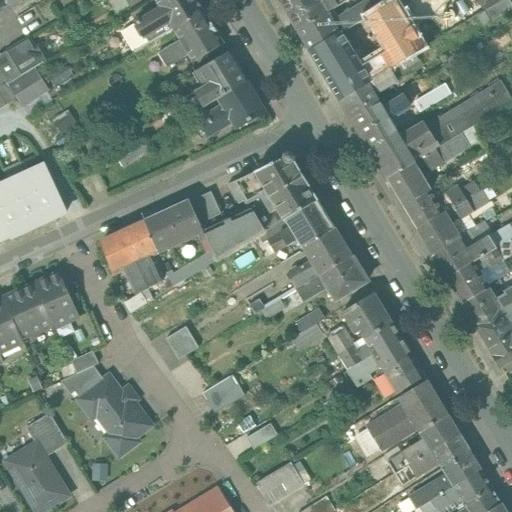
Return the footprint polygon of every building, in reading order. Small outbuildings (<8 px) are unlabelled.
[(197,0),(159,0),(157,2),(160,7),(156,9),(152,8),(145,13),(144,16),(136,22),(122,31),(135,52),(174,29),(204,11),(197,0)] [(279,0),(298,30),(328,12),(328,13),(349,0),(279,0)] [(328,12),(298,30),(310,51),(349,28),(376,12),(368,0),(367,0),(333,21),(328,13),(328,12)] [(480,0),(478,1),(484,12),(503,0),(480,0)] [(511,3),(510,0),(503,0),(484,12),(490,22),(511,9),(511,3)] [(123,1),(116,6),(119,11),(127,7),(123,1)] [(204,11),(174,29),(180,40),(159,52),(167,66),(188,53),(193,62),(224,43),(204,11)] [(324,73),(357,55),(354,51),(361,47),(349,28),(310,51),(324,73)] [(357,55),(324,73),(340,99),(415,53),(417,52),(408,37),(374,57),(368,67),(364,69),(358,60),(359,59),(357,55)] [(0,55),(0,83),(6,80),(8,84),(22,76),(7,51),(0,55)] [(228,53),(195,73),(203,86),(186,97),(195,113),(219,98),(247,81),(229,52),(228,53)] [(415,53),(405,60),(408,66),(419,59),(415,53)] [(405,60),(391,68),(397,79),(411,70),(408,66),(405,60)] [(391,68),(340,99),(352,119),(380,103),(375,95),(398,81),(397,79),(391,68)] [(22,76),(8,84),(17,98),(22,106),(32,100),(46,91),(33,69),(22,76)] [(0,93),(6,105),(17,98),(8,84),(6,80),(0,83),(0,93)] [(247,81),(219,98),(224,105),(200,120),(209,135),(233,121),(237,127),(264,111),(247,81)] [(511,99),(501,81),(427,126),(439,147),(448,142),(511,102),(511,99)] [(445,84),(415,102),(421,112),(451,94),(445,84)] [(383,108),(380,103),(352,119),(369,148),(397,132),(389,119),(410,107),(404,96),(383,108)] [(425,123),(401,138),(397,132),(369,148),(387,178),(436,149),(439,147),(427,126),(425,123)] [(439,147),(436,149),(444,162),(455,155),(448,142),(439,147)] [(436,149),(387,178),(404,206),(430,190),(419,172),(429,166),(431,169),(444,162),(436,149)] [(285,158),(236,181),(252,210),(253,210),(265,230),(278,222),(272,212),(277,209),(283,219),(285,218),(318,199),(294,160),(285,158)] [(50,223),(67,214),(43,161),(25,169),(50,223)] [(32,231),(50,223),(25,169),(8,177),(32,231)] [(0,207),(14,239),(32,231),(8,177),(0,180),(0,207)] [(466,190),(462,183),(458,186),(462,193),(466,190)] [(430,190),(404,206),(418,229),(466,199),(462,193),(458,186),(446,193),(448,197),(438,203),(430,190)] [(220,188),(190,202),(200,223),(230,209),(220,188)] [(318,199),(285,218),(290,226),(268,239),(276,252),(298,239),(303,247),(335,227),(318,199)] [(466,199),(418,229),(434,255),(460,239),(450,222),(460,216),(461,219),(473,211),(466,199)] [(190,202),(145,222),(159,253),(199,234),(201,239),(206,237),(200,223),(190,202)] [(0,245),(14,239),(0,207),(0,245)] [(230,209),(200,223),(206,237),(213,251),(217,259),(265,230),(253,210),(252,210),(234,218),(230,209)] [(145,222),(124,232),(148,288),(155,285),(162,283),(150,257),(159,253),(145,222)] [(335,227),(303,247),(310,260),(287,274),(296,289),(319,275),(352,255),(335,227)] [(148,288),(124,232),(102,242),(114,274),(125,269),(136,294),(148,288)] [(502,243),(496,232),(489,236),(495,247),(499,245),(502,243)] [(467,251),(460,239),(434,255),(446,276),(495,247),(489,236),(476,244),(477,245),(467,251)] [(505,247),(502,249),(499,245),(495,247),(502,259),(510,255),(505,247)] [(495,247),(446,276),(463,303),(489,287),(479,270),(488,264),(490,267),(502,259),(495,247)] [(213,251),(175,274),(172,270),(168,272),(174,286),(217,259),(213,251)] [(352,255),(319,275),(296,289),(303,301),(326,287),(334,301),(368,281),(352,255)] [(59,272),(36,283),(54,323),(55,327),(80,316),(59,272)] [(36,283),(3,298),(21,338),(22,338),(54,323),(36,283)] [(159,294),(155,285),(148,288),(152,297),(159,294)] [(489,287),(463,303),(476,325),(511,303),(511,287),(505,292),(506,294),(497,300),(489,287)] [(375,293),(347,309),(365,338),(392,322),(375,293)] [(3,298),(0,299),(0,352),(23,341),(22,338),(21,338),(3,298)] [(260,299),(249,305),(255,314),(262,310),(265,308),(260,299)] [(265,308),(262,310),(267,317),(284,306),(280,299),(265,308)] [(511,303),(476,325),(489,348),(511,333),(511,325),(510,321),(511,319),(511,303)] [(318,310),(297,322),(302,332),(303,331),(316,323),(317,324),(324,320),(318,310)] [(392,322),(365,338),(367,343),(357,349),(354,345),(339,354),(348,369),(362,361),(362,362),(402,338),(392,322)] [(316,323),(303,331),(310,343),(323,335),(317,324),(316,323)] [(186,326),(166,338),(179,359),(199,347),(186,326)] [(345,329),(330,339),(339,354),(354,345),(345,329)] [(511,333),(489,348),(501,366),(509,361),(511,366),(511,333)] [(402,338),(362,362),(362,361),(348,369),(359,387),(372,378),(369,372),(381,365),(384,371),(412,354),(402,338)] [(93,350),(71,360),(77,373),(94,366),(99,363),(93,350)] [(412,354),(384,371),(397,392),(425,376),(412,354)] [(77,373),(61,381),(71,394),(75,391),(80,397),(104,379),(94,366),(77,373)] [(129,401),(109,375),(104,379),(80,397),(78,398),(93,418),(97,415),(111,434),(106,437),(109,440),(108,441),(116,452),(117,451),(120,454),(123,452),(124,453),(135,444),(134,444),(137,441),(135,438),(152,425),(133,399),(129,401)] [(245,395),(233,376),(204,393),(215,412),(245,395)] [(427,380),(399,397),(404,404),(367,426),(374,438),(439,399),(427,380)] [(439,399),(374,438),(382,450),(418,428),(421,433),(449,416),(439,399)] [(68,443),(50,413),(26,427),(36,443),(37,443),(46,457),(68,443)] [(449,416),(421,433),(425,438),(388,461),(396,473),(460,434),(449,416)] [(271,423),(247,438),(254,449),(278,435),(271,423)] [(396,473),(395,473),(403,486),(440,463),(443,468),(471,451),(460,434),(396,473)] [(46,457),(37,443),(36,443),(6,461),(37,511),(42,511),(69,495),(46,457)] [(471,451),(443,468),(446,473),(409,496),(417,508),(422,505),(481,469),(471,451)] [(291,462),(257,483),(268,501),(270,505),(305,484),(291,462)] [(481,469),(422,505),(425,511),(437,511),(461,497),(465,503),(492,487),(481,469)] [(492,487),(465,503),(467,508),(460,511),(488,511),(502,504),(492,487)] [(233,511),(219,488),(179,511),(173,511),(174,511),(173,511),(233,511)] [(326,497),(302,511),(332,511),(335,510),(326,497)]
